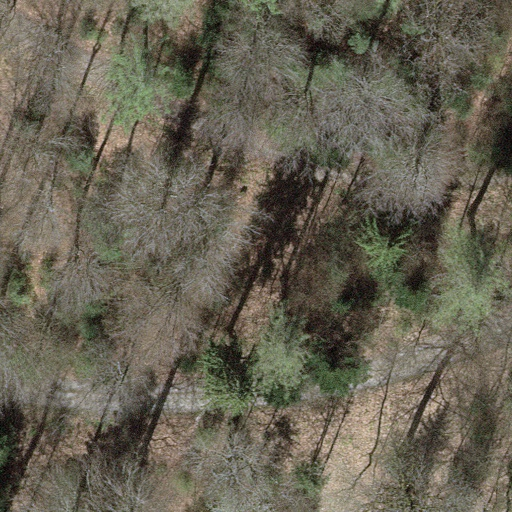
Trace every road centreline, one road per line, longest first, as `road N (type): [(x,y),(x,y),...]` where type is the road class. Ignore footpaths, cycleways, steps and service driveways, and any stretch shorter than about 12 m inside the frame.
road 1 (track): [(0,0),(268,154),(354,176),(453,173),(511,159)]
road 2 (track): [(511,307),(331,368),(44,390),(0,382)]
